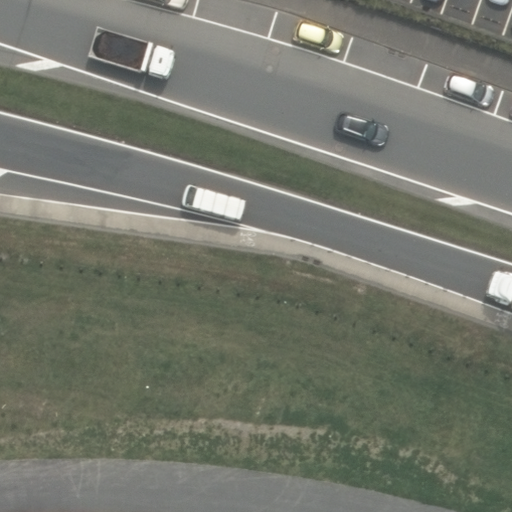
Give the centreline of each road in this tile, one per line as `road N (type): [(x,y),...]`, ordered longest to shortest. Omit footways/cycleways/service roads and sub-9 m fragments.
road 1 (primary): [(0,5),(176,53),(511,163)]
road 2 (primary): [(511,287),(0,140)]
